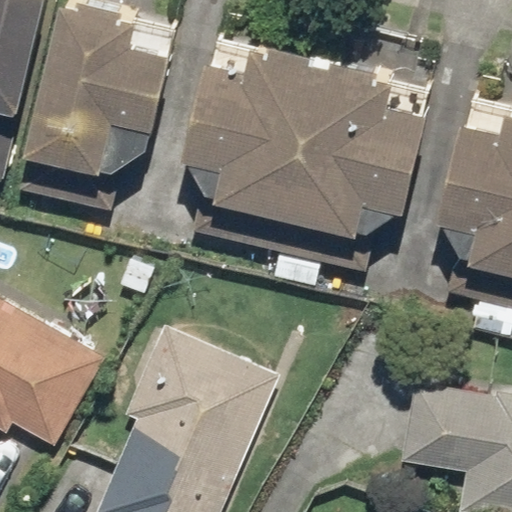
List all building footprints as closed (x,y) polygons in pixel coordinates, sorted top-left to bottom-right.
[(0,0),(0,175),(43,0),(0,0)] [(141,170),(154,115),(172,38),(130,28),(135,7),(106,0),(56,0),(15,179),(122,204),(130,167),(141,170)] [(315,284),(321,256),(365,266),(376,222),(405,192),(427,100),(387,91),(394,61),(247,26),(240,56),(203,47),(181,139),(201,181),(190,225),(277,245),(270,273),(315,284)] [(448,282),(482,290),(474,323),(509,331),(511,319),(511,95),(506,95),(501,119),(458,109),(436,204),(457,240),(448,282)] [(0,290),(0,419),(5,411),(53,438),(104,351),(0,290)] [(219,511),(283,372),(192,332),(164,319),(123,410),(136,416),(98,499),(114,506),(111,511),(219,511)] [(511,511),(511,394),(417,381),(406,458),(466,467),(460,507),(496,511),(511,511)]
